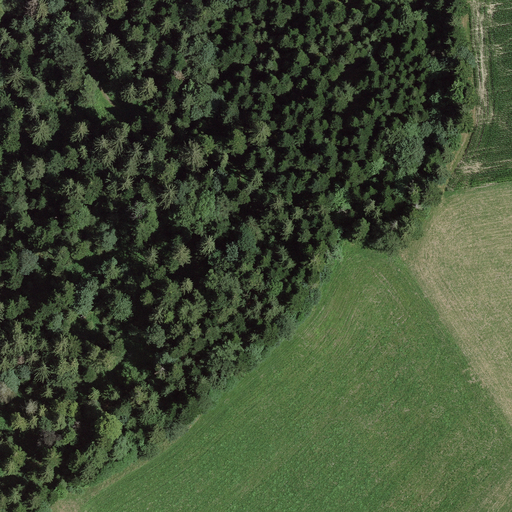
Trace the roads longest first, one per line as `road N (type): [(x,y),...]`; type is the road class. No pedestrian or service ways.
road 1 (track): [(241,158),(186,160),(132,125),(86,61),(81,37),(89,0)]
road 2 (track): [(430,0),(387,42),(275,120),(241,158)]
road 3 (track): [(0,180),(79,122),(99,87)]
